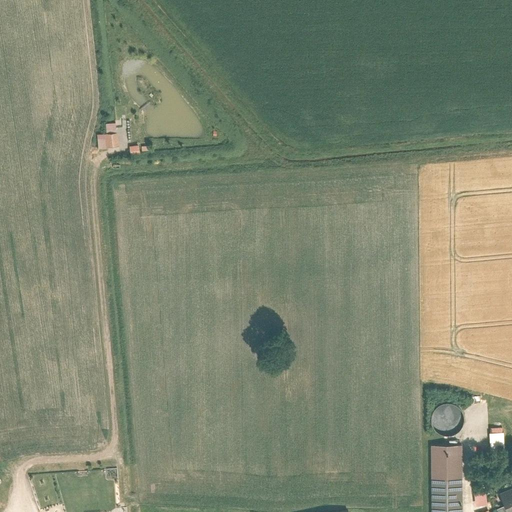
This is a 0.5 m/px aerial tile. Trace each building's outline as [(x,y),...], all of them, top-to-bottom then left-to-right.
[(118,146),(116,122),(105,122),(106,133),(96,133),(97,147),(118,146)] [(129,154),(139,153),(139,144),(128,145),(129,154)] [(437,429),(449,429),(449,430),(462,430),(462,404),(434,404),(434,422),(437,422),(437,429)] [(503,451),(503,426),(489,427),(489,452),(503,451)] [(456,511),(456,477),(424,477),(424,511),(456,511)] [(511,482),(494,491),(504,511),(506,511),(511,509),(511,482)] [(473,504),(487,503),(485,489),(472,490),(473,504)]
